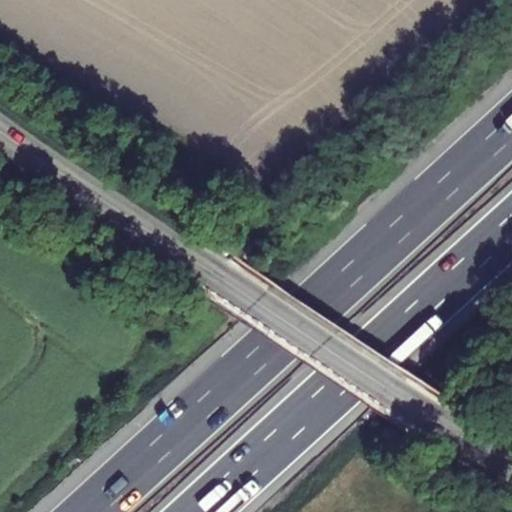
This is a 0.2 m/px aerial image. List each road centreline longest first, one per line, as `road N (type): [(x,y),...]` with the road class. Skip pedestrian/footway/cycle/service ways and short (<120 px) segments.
road 1 (tertiary): [(0,133),(511,469)]
road 2 (motorway): [(511,124),(88,511)]
road 3 (motorway): [(197,511),(511,224)]
